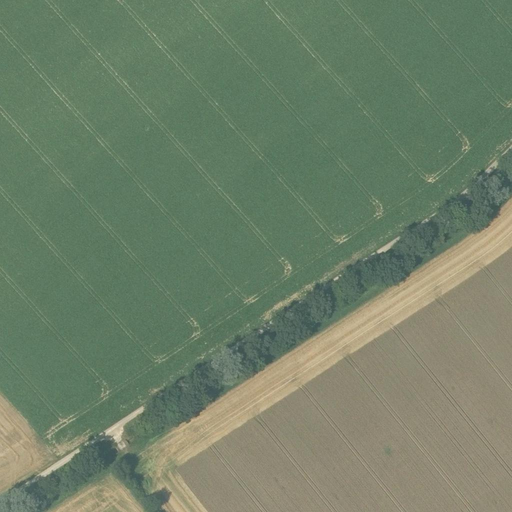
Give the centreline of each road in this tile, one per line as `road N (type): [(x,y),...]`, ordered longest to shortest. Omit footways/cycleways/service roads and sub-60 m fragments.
road 1 (track): [(0,503),(440,212),(511,149)]
road 2 (track): [(127,454),(462,236),(511,194)]
road 3 (track): [(41,511),(127,454),(110,430)]
